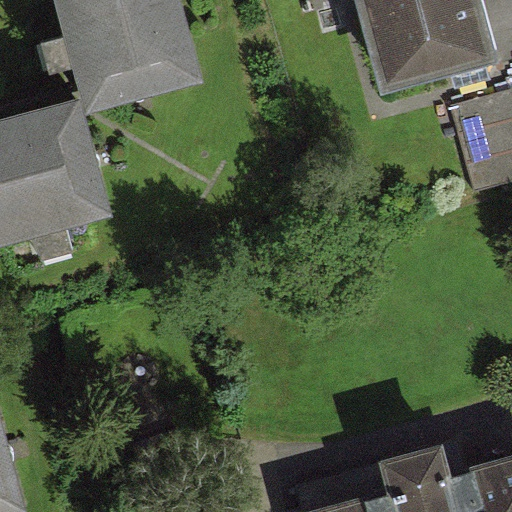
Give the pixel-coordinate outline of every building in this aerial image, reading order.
[(193,75),(172,0),(63,0),(92,103),(193,75)] [(471,0),(362,0),(387,92),(488,65),(471,0)] [(511,181),(511,90),(451,107),(473,192),(511,181)] [(73,109),(0,128),(0,238),(101,212),(73,109)] [(0,511),(22,511),(0,425),(0,511)] [(341,511),(511,511),(511,464),(470,476),(473,484),(448,491),(437,453),(382,468),(394,509),(381,511),(361,511),(360,507),(341,511)]
